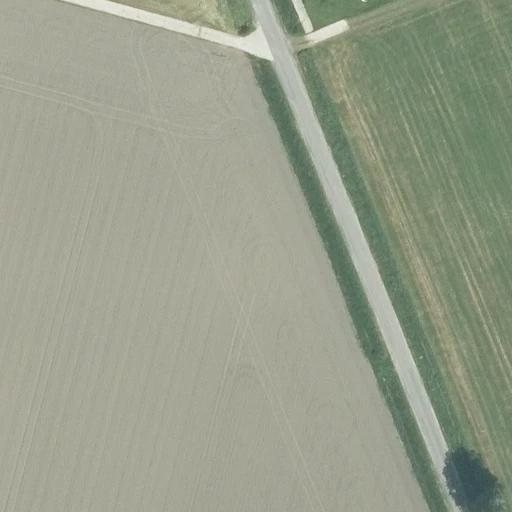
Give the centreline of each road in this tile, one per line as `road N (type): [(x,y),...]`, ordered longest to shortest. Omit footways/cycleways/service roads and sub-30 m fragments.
road 1 (unclassified): [(457,511),(255,0)]
road 2 (unknown): [(79,0),(277,55)]
